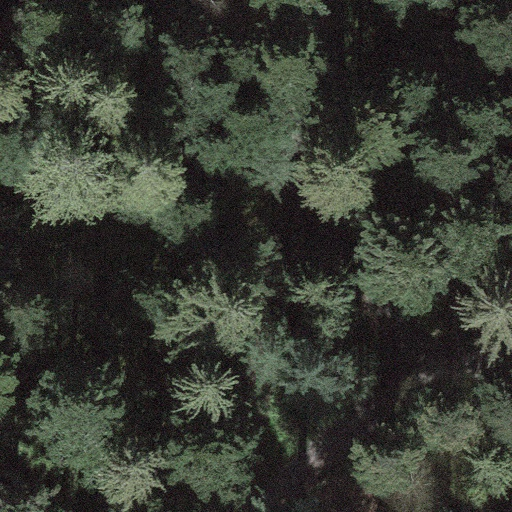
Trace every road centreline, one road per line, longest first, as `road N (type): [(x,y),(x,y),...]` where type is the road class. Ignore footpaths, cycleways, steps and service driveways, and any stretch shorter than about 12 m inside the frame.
road 1 (track): [(230,511),(316,0)]
road 2 (track): [(270,511),(338,429),(405,384),(511,350)]
road 3 (track): [(441,372),(294,163)]
